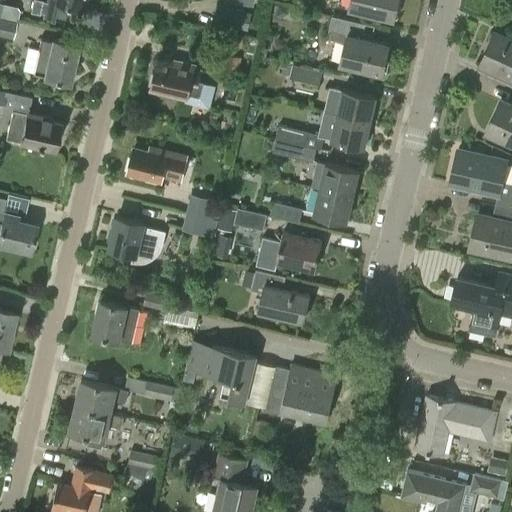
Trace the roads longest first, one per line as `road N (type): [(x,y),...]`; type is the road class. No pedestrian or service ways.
road 1 (residential): [(5,511),(127,0)]
road 2 (residential): [(511,379),(408,355),(383,302),(382,277),(449,0)]
road 3 (unknown): [(394,331),(333,354),(254,337)]
